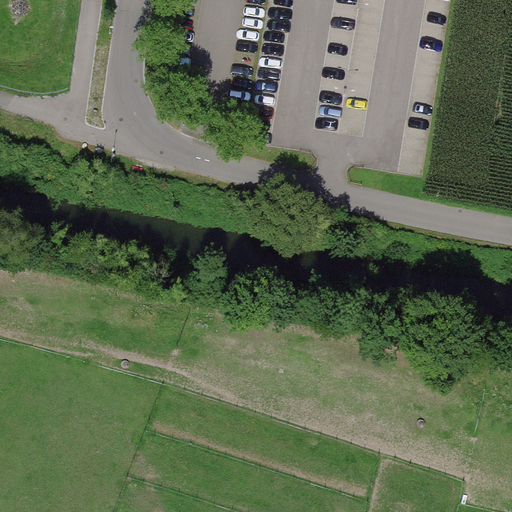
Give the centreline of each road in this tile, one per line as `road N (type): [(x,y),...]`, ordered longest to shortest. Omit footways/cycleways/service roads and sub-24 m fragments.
road 1 (unclassified): [(511,226),(161,150)]
road 2 (unclassified): [(161,150),(75,130),(0,100)]
road 3 (residential): [(161,150),(131,118),(125,79),(136,0)]
